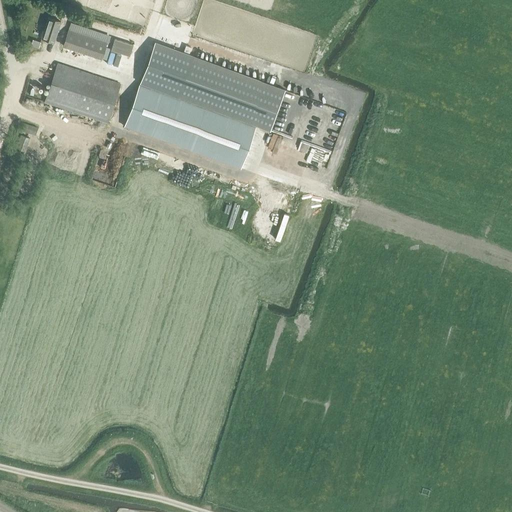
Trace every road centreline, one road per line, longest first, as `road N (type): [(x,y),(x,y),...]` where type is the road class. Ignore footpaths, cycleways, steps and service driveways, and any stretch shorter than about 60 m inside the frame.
road 1 (track): [(511,253),(327,190),(268,176),(256,188)]
road 2 (track): [(0,466),(206,511)]
